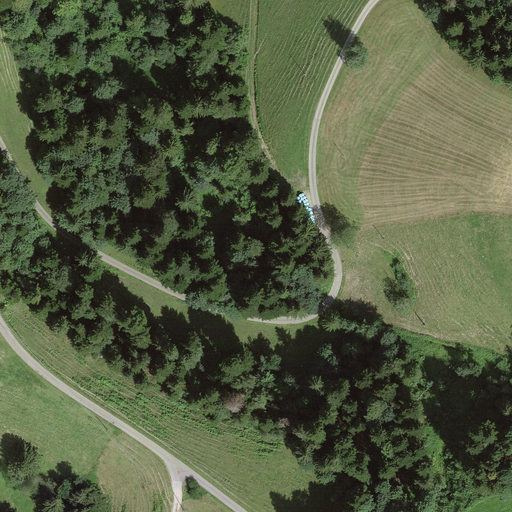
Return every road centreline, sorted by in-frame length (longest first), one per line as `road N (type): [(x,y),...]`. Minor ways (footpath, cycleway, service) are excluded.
road 1 (track): [(0,139),(30,197),(75,241),(198,303),(247,317),(310,315),(332,296),(338,276),(313,184),(314,132),(375,0)]
road 2 (track): [(0,322),(47,375),(243,511)]
